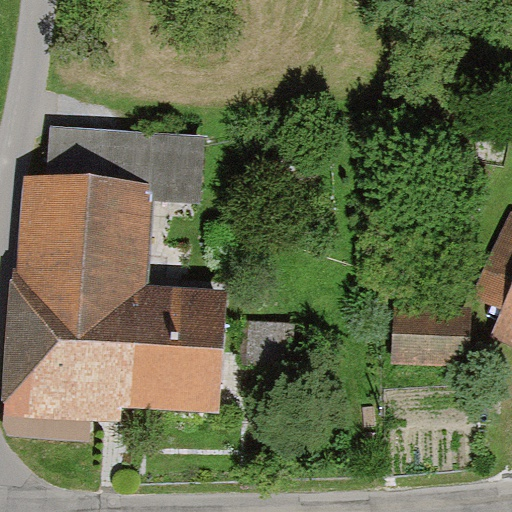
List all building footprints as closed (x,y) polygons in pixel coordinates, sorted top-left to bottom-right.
[(54,178),(29,176),(12,438),(71,441),(73,415),(213,425),(221,313),(138,307),(145,200),(204,204),(208,144),(57,134),(54,178)] [(475,169),(433,167),(431,211),(473,213),(475,169)] [(511,235),(470,322),(511,341),(511,235)] [(398,359),(456,360),(456,306),(399,305),(398,359)] [(286,370),(287,326),(247,325),(246,369),(286,370)]
